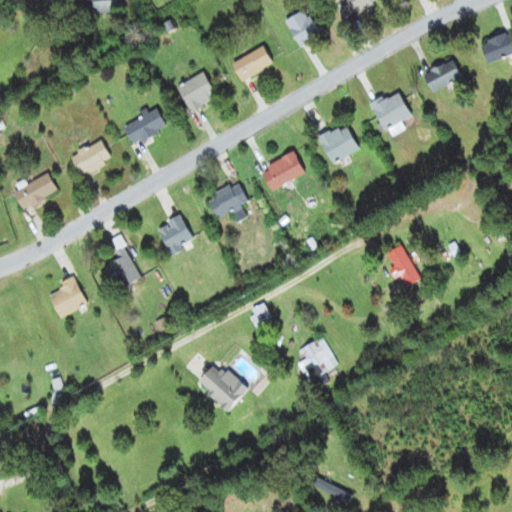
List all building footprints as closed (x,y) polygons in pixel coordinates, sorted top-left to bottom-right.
[(373,5),(372,2),(374,0),(351,0),(352,1),(342,6),(348,18),(373,5)] [(285,22),(300,48),(319,36),(304,10),(285,22)] [(511,33),(481,43),(488,63),(511,55),(511,33)] [(272,65),(263,47),(231,64),(240,82),(272,65)] [(462,79),(452,60),(423,75),(433,94),(462,79)] [(217,98),(202,73),(176,88),(192,114),(217,98)] [(371,104),(383,131),(411,119),(399,92),(371,104)] [(123,125),(132,146),(166,132),(158,111),(123,125)] [(318,138),(331,165),(359,151),(346,125),(318,138)] [(112,161),(100,140),(70,157),(81,178),(112,161)] [(260,169),(268,191),(304,177),(296,155),(260,169)] [(24,212),(57,191),(46,173),(13,194),(24,212)] [(247,217),(240,206),(248,202),(237,183),(206,200),(218,220),(230,212),(237,223),(247,217)] [(172,255),(194,240),(178,216),(156,231),(172,255)] [(388,253),(404,287),(418,280),(402,247),(388,253)] [(109,263),(121,288),(140,279),(125,248),(113,254),(116,260),(109,263)] [(56,285),(59,292),(49,295),(58,318),(86,307),(74,278),(56,285)] [(306,360),(299,363),(308,382),(336,367),(321,338),(300,349),(306,360)] [(202,390),(230,416),(246,398),(219,372),(202,390)] [(310,484),(346,504),(350,496),(314,477),(310,484)] [(432,505),(423,486),(408,492),(417,511),(432,505)]
